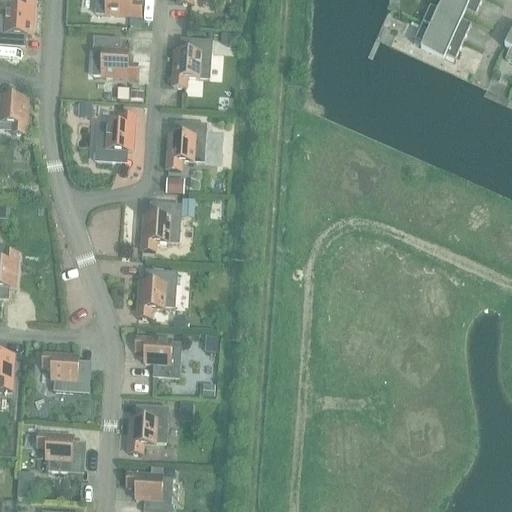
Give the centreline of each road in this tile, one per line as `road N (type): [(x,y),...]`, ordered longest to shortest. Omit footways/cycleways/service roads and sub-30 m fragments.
road 1 (track): [(248,511),(284,0)]
road 2 (residential): [(156,0),(143,184),(67,209)]
road 3 (residential): [(106,324),(104,511)]
road 4 (residential): [(47,84),(67,209)]
road 5 (residential): [(67,209),(80,271),(106,324)]
